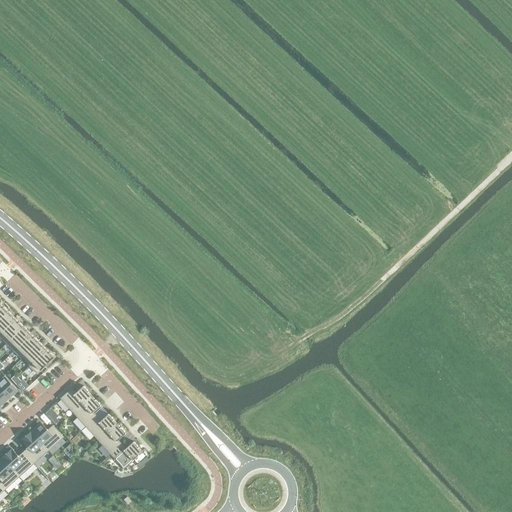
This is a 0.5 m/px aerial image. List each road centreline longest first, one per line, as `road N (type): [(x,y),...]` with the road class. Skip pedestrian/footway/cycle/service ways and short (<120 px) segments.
road 1 (track): [(202,339),(276,346),(304,338),(511,158)]
road 2 (secondary): [(207,432),(103,314),(0,217)]
road 3 (residential): [(89,358),(0,267)]
road 4 (residential): [(0,439),(89,358)]
